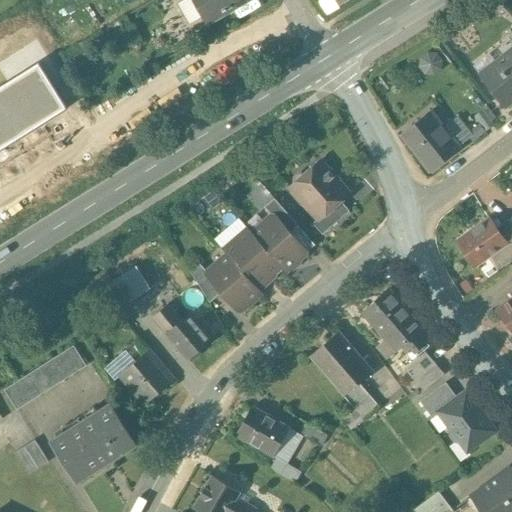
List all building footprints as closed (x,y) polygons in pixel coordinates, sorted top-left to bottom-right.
[(195,0),(209,23),(210,23),(209,21),(224,12),(225,14),(229,12),(228,10),(236,5),(237,7),(249,0),(195,0)] [(319,0),(326,12),(347,0),(319,0)] [(441,52),(421,51),(420,71),(440,72),(441,52)] [(511,53),(481,77),(503,107),(511,100),(511,53)] [(40,62),(0,87),(0,150),(69,107),(40,62)] [(431,112),(402,134),(430,172),(460,150),(431,112)] [(320,162),(304,176),(301,176),(294,182),(294,185),(291,187),(318,219),(319,219),(340,201),(348,194),(337,183),(338,180),(330,171),(327,171),(320,162)] [(298,226),(275,199),(265,207),(273,216),(273,215),(289,234),(298,226)] [(340,201),(319,219),(318,219),(313,224),(322,235),(349,212),(340,201)] [(289,234),(273,215),(273,216),(253,233),(252,234),(281,267),(281,268),(284,272),(306,253),(289,234)] [(489,218),(457,240),(475,265),(488,256),(506,244),(489,218)] [(249,229),(224,250),(228,255),(242,271),(251,264),(267,281),(268,280),(267,279),(281,268),(281,267),(252,234),(253,233),(249,229)] [(511,240),(506,244),(488,256),(496,268),(511,256),(511,240)] [(242,271),(228,255),(208,273),(207,273),(223,291),(240,311),(261,292),(259,289),(258,289),(242,271)] [(223,291),(207,273),(208,273),(200,264),(191,272),(210,303),(223,291)] [(267,281),(251,264),(242,271),(258,289),(259,289),(267,281)] [(137,267),(113,283),(127,305),(152,290),(137,267)] [(127,305),(113,283),(102,290),(116,312),(127,305)] [(389,289),(362,313),(396,351),(423,328),(389,289)] [(511,291),(510,293),(511,295),(511,298),(496,310),(511,332),(511,291)] [(183,320),(169,303),(153,317),(189,359),(192,356),(195,360),(203,353),(200,350),(213,339),(191,313),(183,320)] [(372,371),(338,333),(308,359),(342,397),(357,384),(372,371)] [(75,346),(5,390),(17,410),(87,366),(75,346)] [(151,352),(123,376),(146,403),(174,379),(151,352)] [(444,375),(425,353),(405,369),(424,392),(444,375)] [(446,383),(420,402),(432,419),(440,413),(439,412),(457,399),(446,383)] [(378,408),(357,384),(342,397),(353,410),(353,409),(363,421),(378,408)] [(457,399),(439,412),(440,413),(450,427),(449,432),(456,442),(461,443),(467,451),(494,432),(466,393),(457,399)] [(111,404),(91,417),(92,420),(75,430),(74,428),(52,442),(77,481),(137,444),(111,404)] [(289,429),(253,407),(236,434),(272,456),(288,430),(289,429)] [(353,410),(343,419),(352,431),(363,421),(353,409),(353,410)] [(326,437),(306,425),(300,437),(302,438),(320,448),(326,437)] [(300,437),(288,430),(272,456),(276,458),(286,464),(302,438),(300,437)] [(35,440),(15,453),(29,475),(49,462),(35,440)] [(286,464),(276,458),(270,468),(294,482),(299,472),(286,464)] [(511,511),(511,469),(510,468),(470,497),(481,511),(511,511)] [(242,491),(213,475),(194,508),(201,511),(257,511),(260,509),(239,497),(242,491)] [(452,511),(438,491),(413,510),(414,511),(452,511)]
